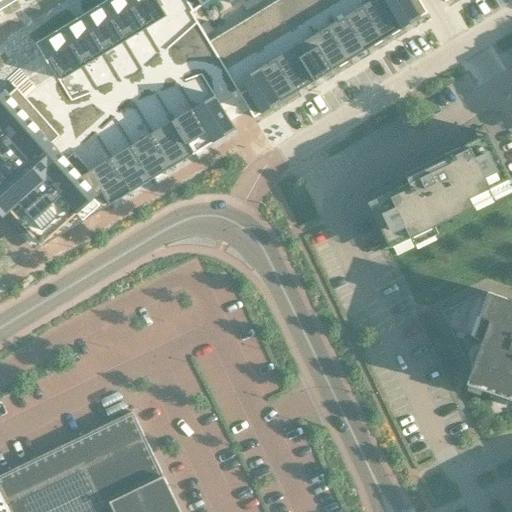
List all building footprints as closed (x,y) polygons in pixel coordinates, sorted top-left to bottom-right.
[(36,88),(25,98),(89,170),(90,171),(91,171),(111,158),(132,146),(152,133),(173,121),(193,109),(215,96),(226,115),(245,104),(233,85),(259,69),(277,58),(294,48),(312,37),(329,26),(347,16),(364,5),(372,0),(277,0),(209,42),(206,37),(199,26),(192,13),(187,4),(167,17),(146,29),(125,42),(105,54),(84,67),(59,82),(56,76),(36,88)] [(128,0),(117,0),(105,8),(125,42),(146,29),(128,0)] [(128,0),(146,29),(167,17),(156,0),(128,0)] [(184,0),(156,0),(167,17),(187,4),(184,0)] [(184,0),(187,4),(192,13),(210,0),(184,0)] [(253,0),(250,0),(243,5),(247,12),(257,6),(253,0)] [(384,0),(372,0),(364,5),(384,39),(402,29),(384,0)] [(384,0),(402,29),(427,13),(419,0),(384,0)] [(364,5),(347,16),(367,50),(384,39),(364,5)] [(105,8),(84,20),(105,54),(125,42),(105,8)] [(347,16),(329,26),(349,60),(367,50),(347,16)] [(84,20),(64,33),(84,67),(105,54),(84,20)] [(207,22),(199,26),(206,37),(213,32),(207,22)] [(329,26),(312,37),(332,71),(349,60),(329,26)] [(61,35),(42,47),(46,53),(43,55),(56,76),(59,82),(84,67),(64,33),(61,35)] [(312,37),(294,48),(315,82),(332,71),(312,37)] [(294,48),(277,58),(297,92),(315,82),(294,48)] [(277,58),(259,69),(280,103),(297,92),(277,58)] [(259,69),(233,85),(245,104),(253,119),(280,103),(259,69)] [(0,213),(4,218),(11,211),(42,246),(111,205),(99,185),(91,171),(90,171),(89,170),(25,98),(17,88),(9,95),(5,90),(0,94),(0,213)] [(215,96),(193,109),(214,143),(235,130),(226,115),(215,96)] [(193,109),(173,121),(193,155),(214,143),(193,109)] [(173,121),(152,133),(173,167),(193,155),(173,121)] [(152,133),(132,146),(152,180),(173,167),(152,133)] [(473,208),(469,199),(510,179),(488,134),(445,155),(446,157),(431,164),(427,167),(422,169),(419,172),(415,175),(412,178),(410,182),(367,203),(389,249),(473,208)] [(132,146),(111,158),(131,192),(152,180),(132,146)] [(111,158),(91,171),(99,185),(111,205),(131,192),(111,158)] [(511,300),(487,292),(486,294),(482,293),(441,312),(469,370),(471,370),(466,384),(511,400),(511,300)] [(180,511),(132,412),(0,475),(0,511),(180,511)]
